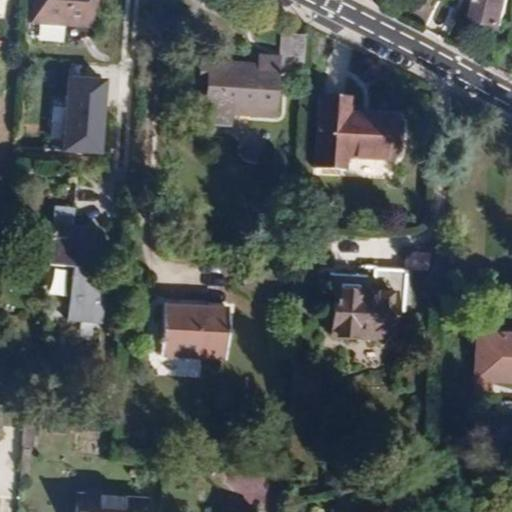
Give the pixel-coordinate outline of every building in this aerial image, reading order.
[(32,0),(31,22),(93,27),(95,0),(32,0)] [(502,24),(507,0),(477,0),(473,18),(502,24)] [(280,34),(279,73),(303,74),(306,36),(280,34)] [(511,45),(501,42),(497,68),(511,76),(511,74),(511,45)] [(208,57),(205,126),(229,127),(229,115),(274,116),(277,60),(259,58),(258,67),(240,65),(219,64),(220,58),(208,57)] [(192,59),(176,58),(173,85),(189,86),(192,59)] [(102,81),(62,79),(58,155),(99,156),(102,81)] [(351,101),(318,100),(313,169),(346,171),(346,158),(394,161),(396,116),(364,115),(351,114),(351,101)] [(71,266),(66,322),(101,324),(105,280),(89,279),(93,229),(82,228),(71,227),(74,185),(55,183),(51,226),(27,224),(24,268),(46,270),(47,264),(71,266)] [(332,336),(392,339),(394,294),(377,293),(357,292),(357,286),(341,285),(341,291),(335,291),(332,336)] [(190,307),(162,306),(159,356),(224,360),(226,309),(190,307)] [(476,380),(511,381),(511,335),(508,336),(477,335),(476,380)] [(511,403),(488,403),(487,417),(511,418),(511,403)] [(31,423),(22,422),(20,449),(29,450),(31,423)] [(28,478),(29,450),(20,449),(20,478),(28,478)] [(143,511),(144,501),(76,497),(75,511),(143,511)]
